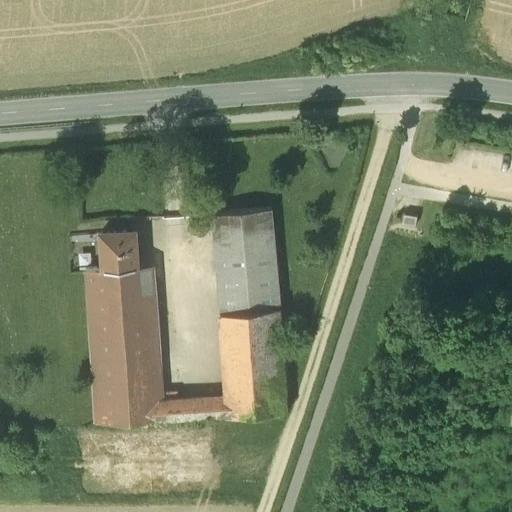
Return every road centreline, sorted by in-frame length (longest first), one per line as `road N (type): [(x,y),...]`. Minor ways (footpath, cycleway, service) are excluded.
road 1 (tertiary): [(511,96),(431,80),(0,112)]
road 2 (track): [(265,511),(386,131),(379,109)]
road 3 (track): [(286,511),(393,184)]
road 4 (track): [(393,184),(511,209)]
